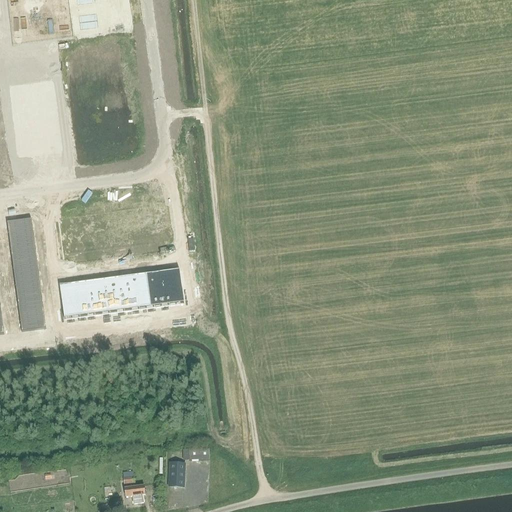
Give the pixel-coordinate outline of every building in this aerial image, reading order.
[(31,85),(9,88),(18,158),(40,155),(62,153),(54,82),(31,85)] [(164,208),(154,209),(157,229),(167,228),(164,208)] [(154,209),(144,210),(147,230),(157,229),(154,209)] [(144,210),(134,212),(137,232),(147,230),(144,210)] [(134,212),(124,213),(127,233),(137,232),(134,212)] [(124,213),(114,214),(117,234),(127,233),(124,213)] [(114,214),(105,216),(107,236),(117,234),(114,214)] [(105,216),(95,217),(97,237),(107,236),(105,216)] [(95,217),(85,218),(87,238),(97,237),(95,217)] [(82,219),(75,220),(78,240),(87,238),(85,218),(82,219)] [(75,220),(65,221),(68,241),(78,240),(75,220)] [(32,221),(19,223),(20,229),(21,235),(33,233),(32,221)] [(65,221),(55,222),(58,243),(68,241),(65,221)] [(55,222),(45,224),(48,244),(58,243),(55,222)] [(167,228),(157,229),(160,249),(169,248),(167,228)] [(157,229),(147,230),(150,251),(160,249),(157,229)] [(147,230),(137,232),(140,252),(150,251),(147,230)] [(137,232),(127,233),(130,253),(140,252),(137,232)] [(33,233),(21,235),(22,241),(23,247),(35,245),(33,233)] [(127,233),(117,234),(120,255),(130,253),(127,233)] [(117,234),(107,236),(110,256),(120,255),(117,234)] [(107,236),(97,237),(100,257),(110,256),(107,236)] [(97,237),(87,238),(90,259),(100,257),(97,237)] [(87,238),(78,240),(80,260),(90,259),(87,238)] [(78,240),(68,241),(70,261),(80,260),(78,240)] [(68,241),(58,243),(60,263),(70,261),(68,241)] [(58,243),(48,244),(50,264),(60,263),(58,243)] [(35,245),(23,247),(23,253),(24,259),(36,257),(35,245)] [(36,257),(24,259),(25,265),(26,271),(38,270),(36,257)] [(38,270),(26,271),(27,277),(28,283),(40,282),(38,270)] [(180,272),(172,273),(175,290),(182,289),(180,272)] [(172,273),(165,274),(167,291),(175,290),(172,273)] [(165,274),(157,275),(160,292),(167,291),(165,274)] [(157,275),(150,276),(152,293),(160,292),(157,275)] [(150,276),(142,277),(145,294),(152,293),(150,276)] [(142,277),(135,278),(137,295),(145,294),(142,277)] [(135,278),(127,279),(130,296),(137,295),(135,278)] [(127,279),(120,280),(122,297),(130,296),(127,279)] [(120,280),(112,281),(115,298),(122,297),(120,280)] [(112,281),(105,282),(107,299),(115,298),(112,281)] [(40,282),(28,283),(28,289),(29,295),(41,294),(40,282)] [(105,282),(97,283),(100,300),(107,299),(105,282)] [(97,283),(90,284),(92,301),(100,300),(97,283)] [(90,284),(83,285),(85,302),(92,301),(90,284)] [(83,285),(75,286),(77,303),(85,302),(83,285)] [(75,286),(68,287),(70,304),(77,303),(75,286)] [(68,287),(60,288),(62,305),(70,304),(68,287)] [(182,289),(175,290),(177,307),(184,306),(182,289)] [(175,290),(167,291),(169,308),(177,307),(175,290)] [(167,291),(160,292),(162,309),(169,308),(167,291)] [(160,292),(152,293),(154,310),(162,309),(160,292)] [(152,293),(145,294),(147,311),(154,310),(152,293)] [(41,294),(29,295),(30,302),(31,308),(43,306),(41,294)] [(145,294),(137,295),(139,312),(147,311),(145,294)] [(137,295),(130,296),(132,313),(139,312),(137,295)] [(130,296),(122,297),(124,314),(132,313),(130,296)] [(122,297),(115,298),(117,315),(124,314),(122,297)] [(115,298),(107,299),(109,316),(117,315),(115,298)] [(107,299),(100,300),(102,317),(109,316),(107,299)] [(100,300),(92,301),(94,318),(102,317),(100,300)] [(92,301),(85,302),(87,319),(94,318),(92,301)] [(85,302),(77,303),(79,320),(87,319),(85,302)] [(77,303),(70,304),(72,321),(79,320),(77,303)] [(70,304),(62,305),(64,322),(72,321),(70,304)] [(43,306),(31,308),(32,314),(32,320),(44,318),(43,306)] [(44,318),(32,320),(33,326),(34,332),(46,330),(44,318)] [(209,451),(188,451),(189,462),(209,461),(209,451)] [(170,464),(170,472),(169,488),(185,489),(186,465),(170,464)] [(124,485),(134,484),(133,477),(123,478),(124,485)] [(144,486),(124,489),(126,499),(133,498),(134,505),(144,504),(143,496),(146,496),(144,486)]
